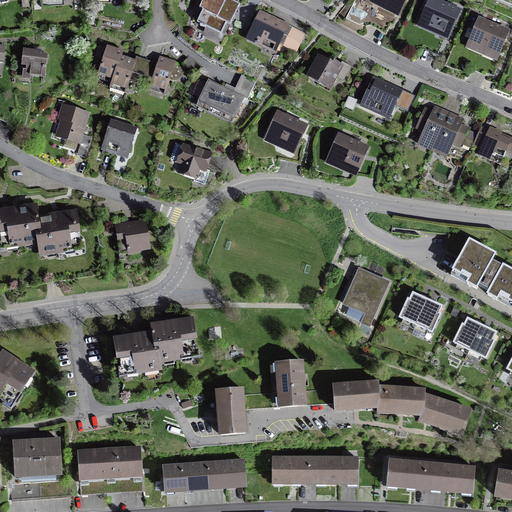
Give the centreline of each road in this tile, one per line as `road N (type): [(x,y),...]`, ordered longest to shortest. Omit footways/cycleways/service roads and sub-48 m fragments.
road 1 (residential): [(324,413),(258,418),(256,442),(194,440),(170,400),(0,431)]
road 2 (residential): [(195,223),(225,195),(258,184),(511,220)]
road 3 (residential): [(511,108),(397,61),(282,0)]
road 4 (residential): [(0,319),(152,295),(174,275),(195,223)]
road 5 (residential): [(193,511),(428,511)]
road 6 (residential): [(0,139),(39,167),(195,223)]
